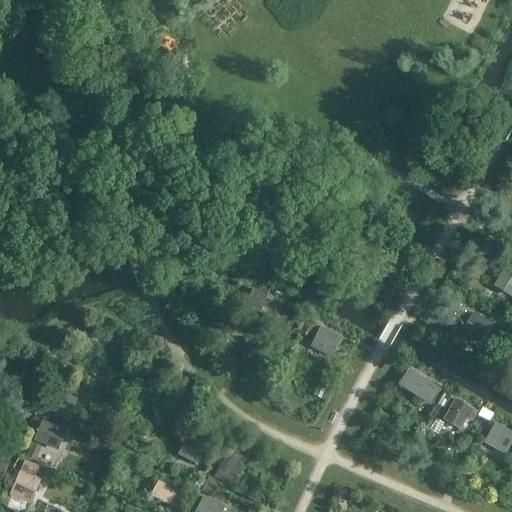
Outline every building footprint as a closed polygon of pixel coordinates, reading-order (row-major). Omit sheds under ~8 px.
[(511,298),(511,271),(505,268),(494,288),(511,298)] [(278,306),(258,295),(246,316),(267,327),(278,306)] [(473,353),(484,332),(464,321),(453,342),(473,353)] [(344,343),(323,332),(312,353),(332,364),(344,343)] [(426,380),(406,369),(395,390),(415,401),(426,380)] [(77,403),(57,392),(45,413),(66,424),(77,403)] [(464,432),(475,411),(454,400),(443,421),(464,432)] [(511,434),(491,423),(480,444),(501,455),(511,434)] [(64,434),(42,425),(33,447),(54,456),(64,434)] [(208,444),(187,433),(176,453),(197,464),(208,444)] [(243,464),(222,455),(212,477),(234,486),(243,464)] [(39,478),(17,469),(8,491),(30,500),(39,478)] [(184,489),(162,480),(153,502),(175,511),(184,489)] [(222,511),(223,510),(203,499),(195,511),(222,511)]
